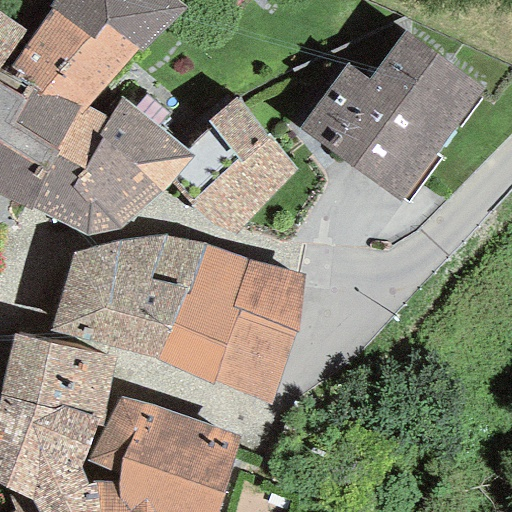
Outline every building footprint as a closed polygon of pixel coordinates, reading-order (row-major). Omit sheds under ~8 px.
[(172,0),(53,0),(48,7),(50,9),(93,40),(104,25),(138,49),(140,51),(183,9),(172,0)] [(90,107),(138,49),(104,25),(93,40),(50,9),(33,35),(11,69),(82,114),(90,107)] [(11,69),(33,35),(0,14),(0,69),(4,63),(11,69)] [(298,129),(399,203),(481,91),(404,31),(368,81),(347,64),(298,129)] [(97,136),(108,118),(90,107),(82,114),(11,69),(4,63),(0,69),(0,195),(30,212),(32,208),(56,221),(83,169),(100,139),(97,136)] [(192,157),(170,183),(208,225),(231,237),(295,170),(268,133),(264,136),(236,98),(208,123),(211,127),(186,151),(192,157)] [(186,151),(119,99),(108,118),(97,136),(100,139),(83,169),(56,221),(86,237),(117,231),(170,183),(192,157),(186,151)] [(114,243),(71,253),(50,333),(156,360),(206,246),(165,237),(114,243)] [(303,277),(206,246),(156,360),(213,386),(215,383),(271,404),(296,332),(303,277)] [(114,359),(13,337),(0,392),(0,394),(52,411),(61,407),(96,419),(96,427),(101,428),(114,359)] [(52,411),(0,394),(0,486),(10,491),(32,500),(85,480),(80,466),(96,427),(96,419),(61,407),(52,411)] [(157,409),(121,398),(87,461),(118,475),(116,483),(96,482),(98,511),(216,511),(237,438),(157,409)] [(13,511),(98,511),(96,482),(86,487),(85,480),(32,500),(10,491),(13,511)]
